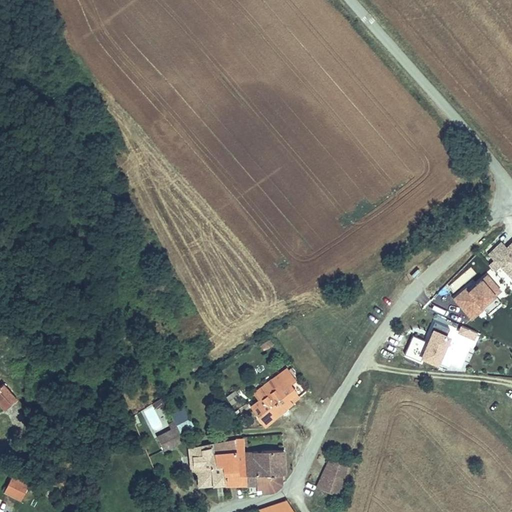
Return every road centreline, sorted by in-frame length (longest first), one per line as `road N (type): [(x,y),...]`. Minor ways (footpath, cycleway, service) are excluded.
road 1 (unclassified): [(511,201),(401,306),(290,487),(227,511)]
road 2 (unclassified): [(511,187),(349,0)]
